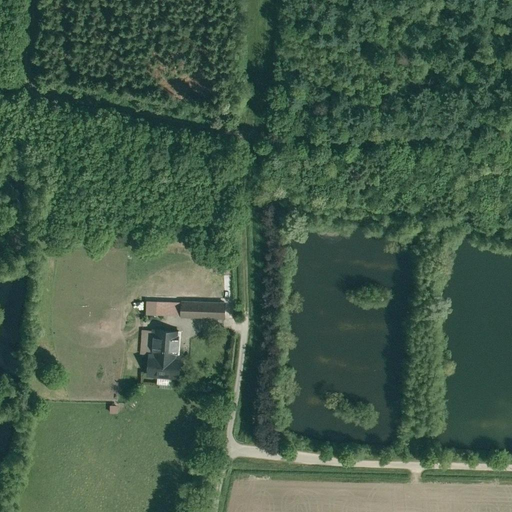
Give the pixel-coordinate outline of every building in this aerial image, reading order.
[(145,316),(181,317),(181,303),(146,302),(145,316)] [(225,304),(181,302),(181,303),(181,317),(181,319),(224,321),(225,304)] [(179,332),(154,330),(152,355),(177,357),(179,332)] [(152,355),(150,355),(149,374),(178,377),(179,357),(177,357),(152,355)] [(119,408),(110,408),(110,416),(119,416),(119,408)]
